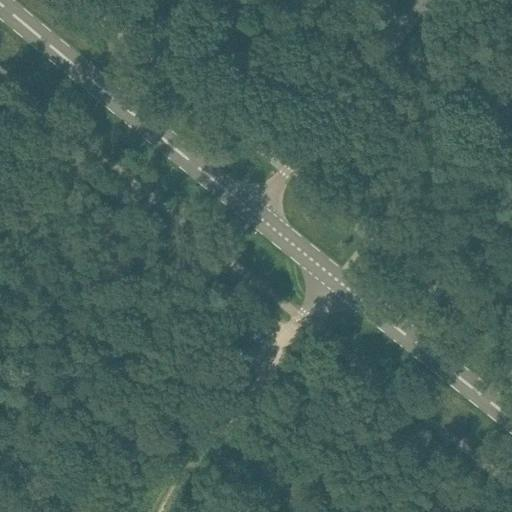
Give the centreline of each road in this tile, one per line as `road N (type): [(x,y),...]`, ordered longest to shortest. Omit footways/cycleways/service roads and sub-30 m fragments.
road 1 (tertiary): [(256,214),(3,0)]
road 2 (unclassified): [(161,511),(168,488),(337,278)]
road 3 (unclassified): [(256,214),(428,0)]
road 4 (tertiary): [(511,414),(337,278)]
